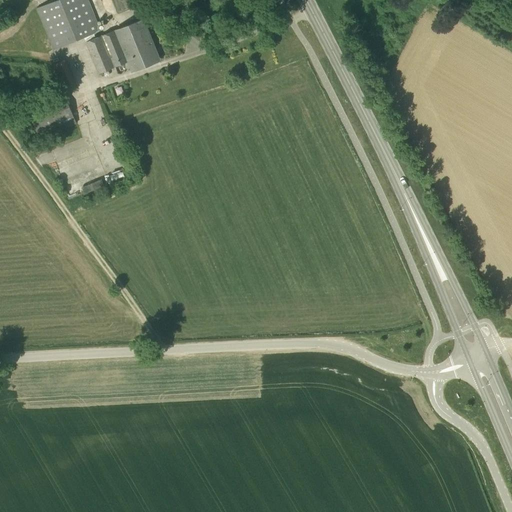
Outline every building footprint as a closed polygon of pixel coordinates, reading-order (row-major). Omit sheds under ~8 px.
[(99,36),(97,32),(101,31),(88,0),(56,0),(37,8),(53,50),(84,37),(98,74),(129,61),(132,70),(158,59),(142,19),(116,30),(99,36)] [(65,94),(77,89),(65,60),(53,65),(65,94)] [(40,139),(77,124),(65,96),(28,111),(40,139)] [(123,169),(112,174),(114,179),(125,174),(123,169)] [(95,181),(83,186),(85,192),(97,188),(95,181)]
